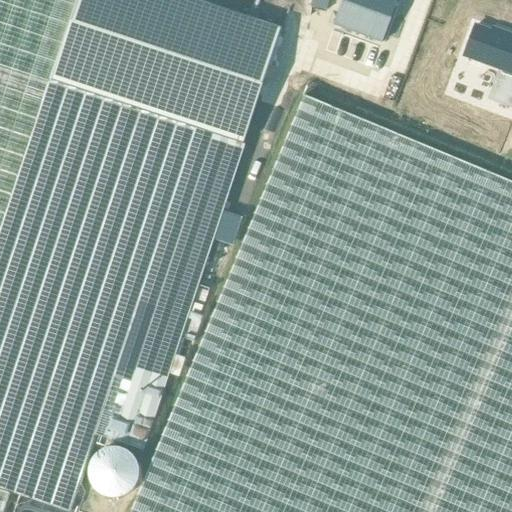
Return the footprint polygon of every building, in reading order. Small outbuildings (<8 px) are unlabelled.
[(0,0),(0,490),(63,511),(70,511),(96,435),(142,452),(167,376),(173,357),(281,29),(194,0),(0,0)] [(342,0),(333,26),(382,43),(397,0),(342,0)] [(487,100),(511,109),(511,81),(510,80),(511,75),(511,74),(511,35),(500,31),(499,35),(475,26),(463,57),(498,70),(487,100)] [(511,511),(511,193),(292,104),(126,511),(511,511)] [(177,379),(183,360),(173,357),(167,376),(177,379)]
